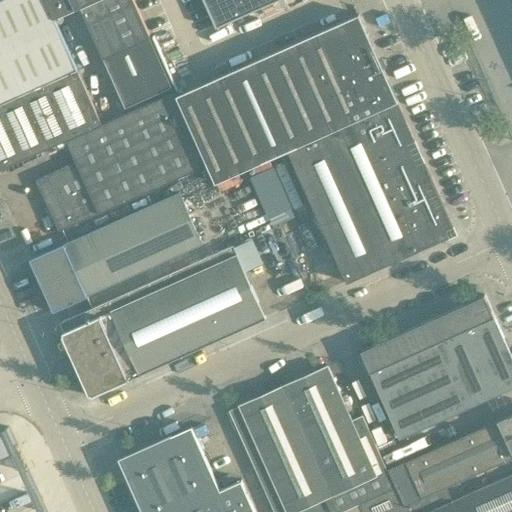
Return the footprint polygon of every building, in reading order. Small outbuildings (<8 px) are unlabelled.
[(0,0),(0,103),(76,69),(54,18),(45,0),(0,0)] [(150,37),(133,0),(45,0),(54,18),(80,7),(103,59),(150,37)] [(275,0),(203,0),(216,27),(275,0)] [(456,232),(358,13),(176,95),(207,164),(214,182),(287,149),(347,281),(456,232)] [(207,164),(176,95),(173,90),(167,77),(163,79),(158,65),(146,70),(152,85),(136,92),(142,104),(100,123),(65,139),(74,160),(35,178),(58,230),(207,164)] [(76,69),(0,103),(0,168),(65,139),(100,123),(76,69)] [(277,164),(252,172),(270,223),(295,215),(277,164)] [(179,192),(30,258),(53,310),(201,243),(179,192)] [(233,244),(60,322),(63,331),(62,331),(91,395),(265,317),(233,244)] [(511,386),(511,356),(484,294),(360,350),(399,438),(511,386)] [(327,364),(309,372),(239,404),(239,405),(229,409),(274,511),(338,511),(359,503),(395,487),(386,469),(362,414),(351,418),(327,364)] [(511,412),(406,460),(386,469),(395,487),(403,505),(422,497),(445,487),(511,456),(511,412)] [(220,489),(192,427),(191,425),(171,434),(119,458),(142,511),(255,511),(241,479),(220,489)] [(0,429),(0,458),(13,453),(14,452),(15,452),(12,446),(4,427),(0,429)] [(511,511),(511,473),(451,501),(456,511),(511,511)] [(445,487),(422,497),(403,505),(395,487),(359,503),(362,511),(456,511),(451,501),(445,487)]
